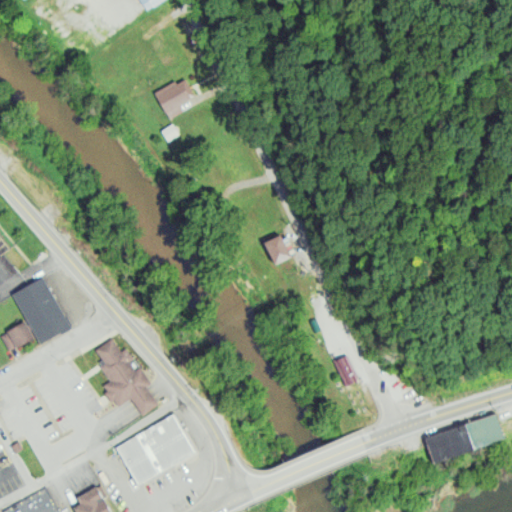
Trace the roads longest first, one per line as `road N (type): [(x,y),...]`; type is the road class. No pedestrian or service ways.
road 1 (residential): [(397,429),(182,0)]
road 2 (primary): [(238,497),(209,426),(0,182)]
road 3 (residential): [(0,381),(118,315)]
road 4 (primary): [(511,390),(397,429)]
